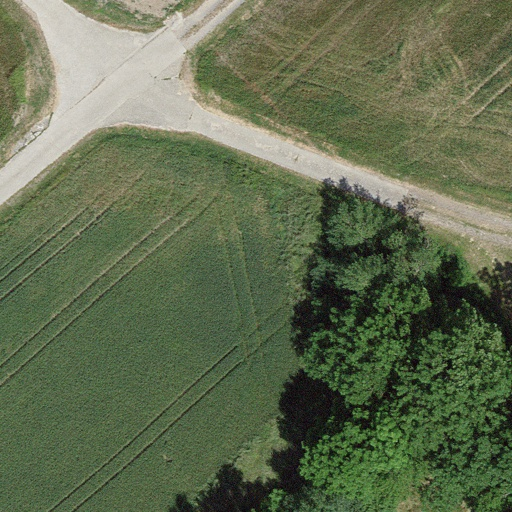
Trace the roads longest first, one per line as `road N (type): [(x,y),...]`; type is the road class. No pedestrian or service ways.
road 1 (residential): [(467,219),(176,53)]
road 2 (residential): [(0,202),(176,53)]
